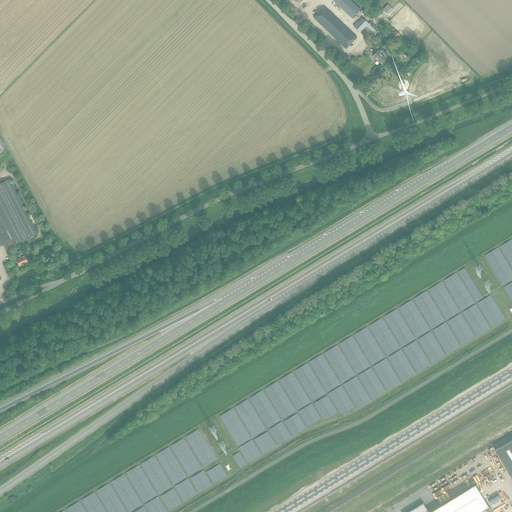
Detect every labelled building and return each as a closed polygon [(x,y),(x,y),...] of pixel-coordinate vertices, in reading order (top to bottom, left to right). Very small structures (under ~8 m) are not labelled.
[(350,0),(334,0),(352,18),(360,9),(350,0)] [(324,6),(314,17),(346,48),(357,37),(324,6)] [(363,17),(354,26),(360,32),(369,23),(363,17)] [(379,30),(371,22),(366,26),(375,34),(379,30)] [(377,51),(373,55),(381,63),(385,58),(380,53),(384,50),(381,48),(378,51),(377,51)] [(6,249),(18,242),(36,233),(8,179),(0,183),(0,244),(3,243),(6,249)] [(27,261),(23,253),(23,252),(17,254),(19,257),(15,259),(19,266),(27,261)] [(511,478),(511,438),(494,449),(511,478)] [(492,511),(475,484),(429,511),(423,502),(413,508),(413,507),(411,509),(406,511),(492,511)]
